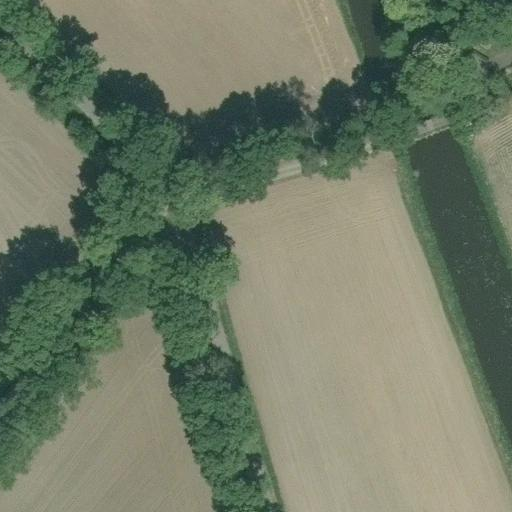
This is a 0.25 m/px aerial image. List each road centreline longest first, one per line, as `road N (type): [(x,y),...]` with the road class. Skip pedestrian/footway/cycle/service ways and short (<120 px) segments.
road 1 (unclassified): [(260,511),(167,197)]
road 2 (unclassified): [(0,419),(167,197)]
road 3 (unclassified): [(167,197),(108,122),(0,18)]
